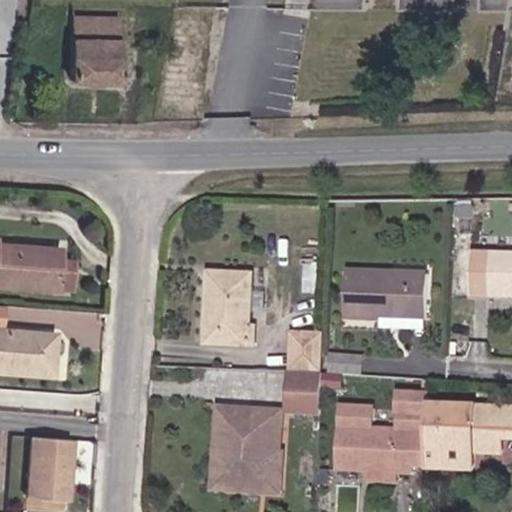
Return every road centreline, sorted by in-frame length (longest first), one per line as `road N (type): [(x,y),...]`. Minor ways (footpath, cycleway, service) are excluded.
road 1 (tertiary): [(511,147),(142,156)]
road 2 (residential): [(142,156),(118,511)]
road 3 (tertiary): [(142,156),(0,154)]
